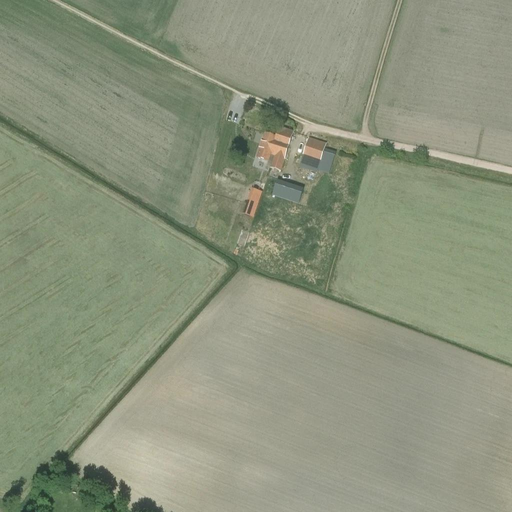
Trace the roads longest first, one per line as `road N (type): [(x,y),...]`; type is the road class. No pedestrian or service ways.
road 1 (track): [(511,171),(288,116)]
road 2 (track): [(362,139),(396,0)]
